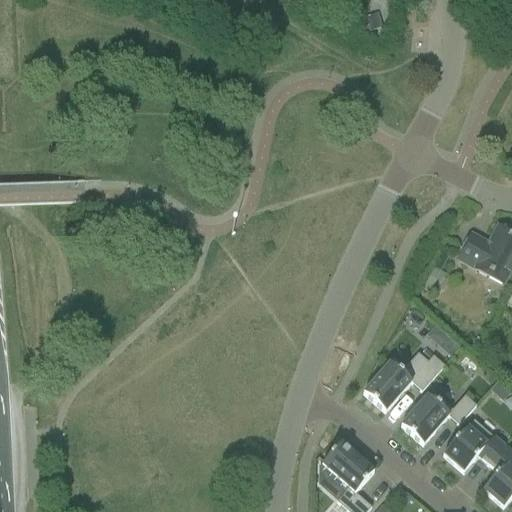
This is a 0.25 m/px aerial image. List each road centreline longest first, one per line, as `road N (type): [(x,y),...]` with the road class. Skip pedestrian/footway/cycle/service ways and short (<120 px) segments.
road 1 (unclassified): [(302,380),(409,153)]
road 2 (residential): [(302,380),(460,511)]
road 3 (residential): [(409,153),(450,71),(451,0)]
road 4 (unclassified): [(280,511),(280,462),(302,380)]
